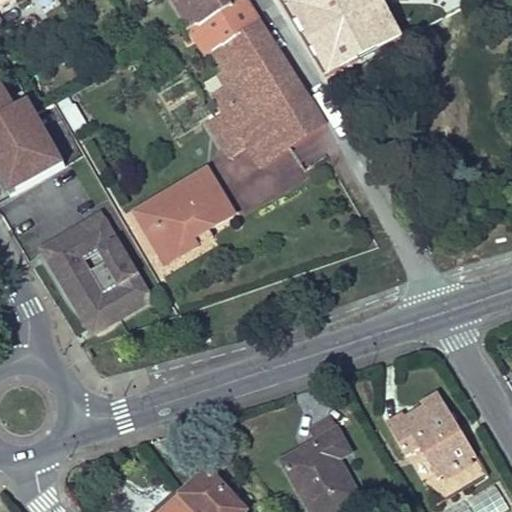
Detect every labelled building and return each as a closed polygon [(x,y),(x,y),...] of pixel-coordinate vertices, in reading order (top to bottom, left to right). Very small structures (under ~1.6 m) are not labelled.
[(182,0),(169,0),(186,29),(193,25),(184,11),(188,9),(182,0)] [(182,0),(188,9),(184,11),(193,25),(193,24),(196,29),(240,0),(182,0)] [(240,0),(196,29),(199,33),(210,52),(259,23),(258,23),(244,0),(240,0)] [(278,0),(326,80),(402,40),(380,0),(278,0)] [(259,23),(210,52),(223,73),(218,76),(225,88),(211,96),(222,114),(253,95),(267,117),(287,105),(301,125),(316,115),(259,23)] [(186,29),(184,30),(189,39),(195,35),(199,33),(196,29),(193,24),(193,25),(186,29)] [(0,26),(0,52),(5,62),(15,55),(0,26)] [(199,33),(195,35),(206,55),(210,52),(199,33)] [(0,198),(1,201),(63,168),(30,105),(13,114),(0,90),(0,198)] [(253,95),(222,114),(207,123),(228,156),(246,144),(259,165),(310,133),(310,132),(322,124),(316,115),(301,125),(287,105),(267,117),(253,95)] [(203,168),(199,171),(213,194),(217,192),(203,168)] [(199,171),(132,210),(155,250),(168,243),(176,256),(196,243),(191,235),(205,226),(229,212),(217,192),(213,194),(199,171)] [(98,214),(39,248),(63,289),(64,290),(66,294),(69,298),(72,302),(74,304),(78,308),(81,311),(84,313),(89,316),(94,320),(99,322),(105,325),(133,308),(134,307),(137,304),(139,301),(140,296),(141,292),(140,288),(139,284),(137,280),(98,214)] [(205,226),(191,235),(196,243),(210,235),(205,226)] [(168,243),(155,250),(162,264),(176,256),(168,243)] [(402,416),(386,425),(406,458),(418,450),(437,480),(476,457),(437,395),(421,404),(423,408),(404,420),(402,416)] [(317,443),(282,463),(310,511),(336,511),(359,499),(341,468),(336,470),(332,463),(349,453),(330,421),(310,432),(317,443)] [(163,511),(243,511),(208,473),(163,511)]
